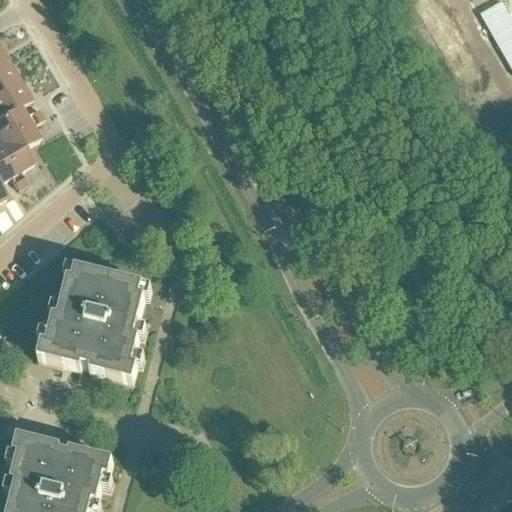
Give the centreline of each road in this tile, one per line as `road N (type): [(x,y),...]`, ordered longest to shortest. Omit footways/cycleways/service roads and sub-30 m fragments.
road 1 (residential): [(0,265),(87,193),(112,151),(23,0)]
road 2 (secondary): [(417,396),(382,371),(314,255),(261,197)]
road 3 (secondary): [(261,197),(289,276),(369,422)]
road 4 (secondary): [(261,197),(143,0)]
